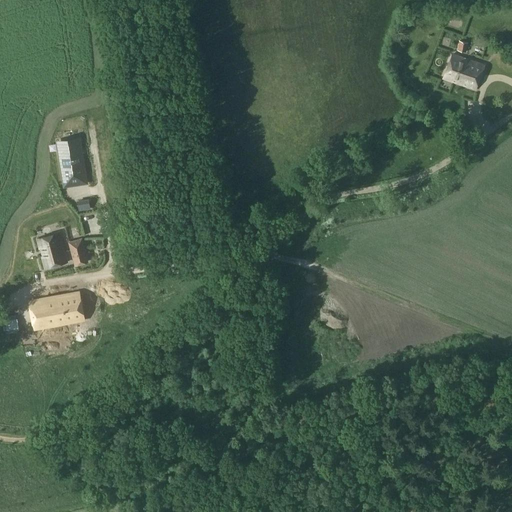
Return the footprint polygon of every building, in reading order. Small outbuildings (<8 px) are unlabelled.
[(466,53),(467,43),(460,42),(458,51),(466,53)] [(475,90),(484,65),(452,54),(443,78),(475,90)] [(27,89),(38,85),(34,73),(23,77),(27,89)] [(28,149),(40,145),(34,127),(21,132),(28,149)] [(85,144),(69,144),(70,176),(85,176),(85,144)] [(21,196),(30,228),(55,221),(46,190),(21,196)] [(14,198),(0,201),(0,277),(32,269),(14,198)] [(88,200),(78,201),(79,208),(90,207),(88,200)] [(45,269),(67,262),(59,235),(37,241),(45,269)] [(88,262),(82,239),(69,243),(75,266),(88,262)] [(36,329),(84,320),(79,293),(31,302),(36,329)] [(101,304),(117,305),(118,297),(101,296),(101,304)]
